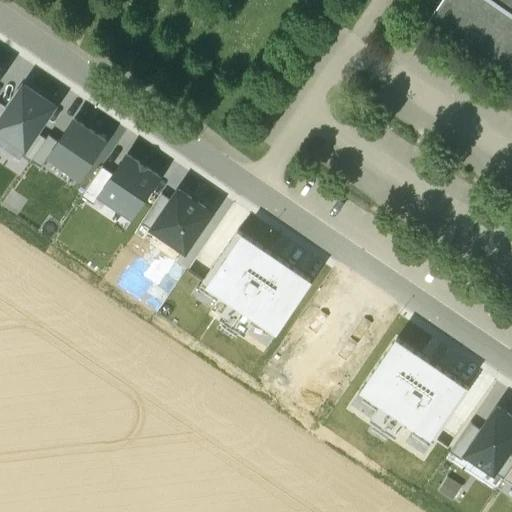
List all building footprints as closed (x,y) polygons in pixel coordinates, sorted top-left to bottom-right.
[(511,0),(431,0),(439,5),(428,20),(511,77),(511,0)] [(24,85),(8,108),(0,120),(0,131),(24,147),(25,148),(36,132),(54,105),(24,85)] [(0,120),(8,108),(0,102),(0,120)] [(73,120),(58,142),(49,155),(83,178),(107,142),(73,120)] [(45,138),(36,132),(25,148),(24,147),(19,154),(30,161),(31,160),(45,138)] [(41,167),(49,155),(58,142),(48,135),(45,138),(31,160),(41,167)] [(126,154),(112,174),(100,194),(131,216),(158,176),(126,154)] [(92,205),(100,194),(112,174),(102,167),(81,198),(92,205)] [(178,190),(170,201),(152,228),(154,229),(185,250),(211,212),(178,190)] [(140,224),(152,231),(154,229),(152,228),(170,201),(160,195),(140,224)] [(310,280),(237,231),(210,271),(209,270),(201,283),(229,302),(219,318),(243,334),(253,318),(275,333),(310,280)] [(469,388),(396,338),(360,390),(379,404),(369,419),(395,436),(405,421),(432,440),(469,388)] [(465,453),(493,472),(507,452),(511,444),(511,416),(497,407),(481,429),(465,453)] [(460,460),(465,453),(481,429),(470,421),(449,452),(460,460)] [(511,466),(511,455),(507,452),(493,472),(504,479),(511,466)]
